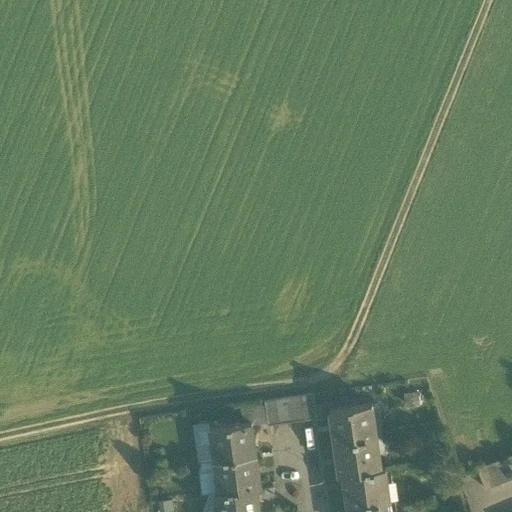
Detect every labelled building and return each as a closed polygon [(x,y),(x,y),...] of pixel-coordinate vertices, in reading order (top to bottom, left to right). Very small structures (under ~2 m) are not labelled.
[(312,393),(300,395),(303,419),(315,417),(316,417),(312,393)] [(291,421),(303,419),(300,395),(288,397),(291,421)] [(280,422),(291,421),(288,397),(276,399),(280,422)] [(268,424),(280,422),(276,399),(264,400),(264,404),(267,422),(267,424),(268,424)] [(378,402),(366,404),(369,420),(374,419),(376,436),(383,435),(378,402)] [(251,421),(252,424),(267,422),(264,404),(241,408),(243,422),(251,421)] [(330,409),(335,442),(371,437),(376,436),(374,419),(369,420),(366,404),(330,409)] [(215,460),(220,459),(256,454),(252,424),(251,421),(243,422),(215,426),(218,442),(212,443),(215,460)] [(385,451),(383,435),(376,436),(371,437),(373,452),(378,452),(385,451)] [(373,452),(371,437),(335,442),(340,474),(344,474),(381,468),(378,452),(373,452)] [(261,486),(256,454),(220,459),(222,474),(217,475),(219,492),(257,486),(261,486)] [(507,480),(511,477),(511,460),(510,455),(499,459),(507,480)] [(496,484),(507,480),(499,459),(488,463),(496,484)] [(485,489),(496,484),(488,463),(477,468),(485,489)] [(385,468),(381,468),(344,474),(348,506),(384,501),(382,485),(387,485),(387,482),(385,468)] [(396,481),(387,482),(387,485),(382,485),(384,501),(389,500),(398,499),(396,481)] [(260,511),(257,486),(219,492),(215,492),(217,509),(223,508),(223,511),(260,511)] [(391,511),(389,500),(384,501),(348,506),(349,511),(391,511)]
